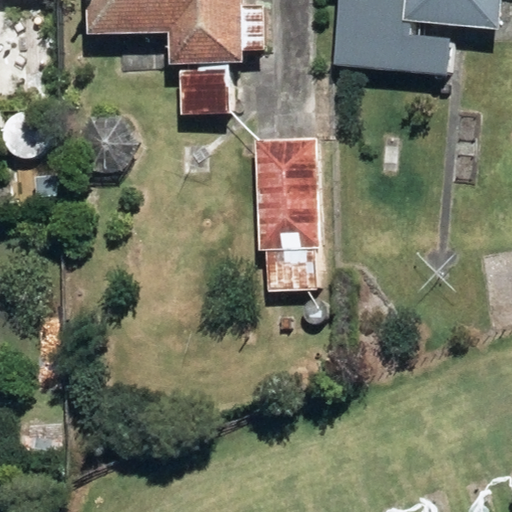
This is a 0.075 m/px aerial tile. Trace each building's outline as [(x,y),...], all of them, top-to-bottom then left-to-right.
[(0,108),(46,103),(35,0),(0,3),(0,108)] [(91,0),(93,34),(172,31),(173,62),(185,62),(187,113),(235,111),(233,60),(251,60),(251,48),(271,48),(270,3),(248,4),(248,0),(91,0)] [(455,37),(412,34),(413,19),(507,26),(508,0),(341,0),(337,64),(452,72),(455,37)] [(80,144),(96,169),(125,169),(139,142),(124,117),(94,118),(80,144)] [(262,247),(269,247),(270,290),(305,289),(326,289),(326,248),(324,138),(260,139),(262,247)]
